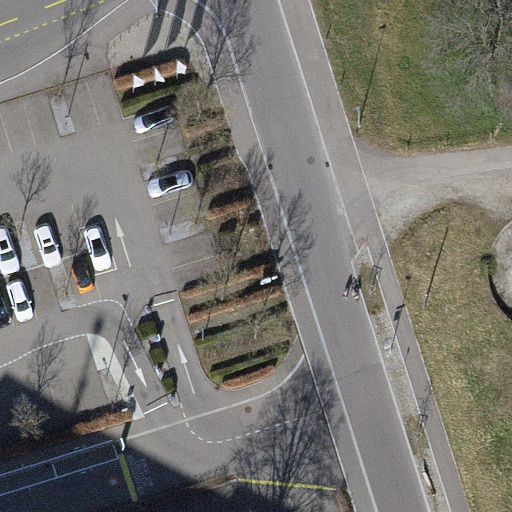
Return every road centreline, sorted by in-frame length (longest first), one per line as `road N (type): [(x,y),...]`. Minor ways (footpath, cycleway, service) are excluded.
road 1 (residential): [(251,0),(420,511)]
road 2 (track): [(324,206),(403,179),(511,162)]
